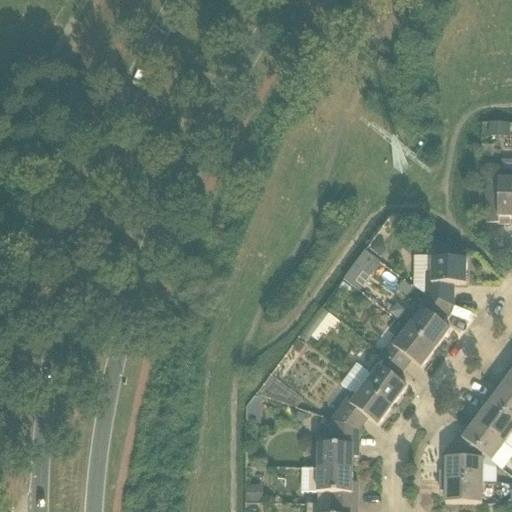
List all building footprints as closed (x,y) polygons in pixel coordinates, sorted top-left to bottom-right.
[(490,125),(489,138),(510,138),(510,125),(490,125)] [(482,159),(494,160),(494,148),(483,147),(482,159)] [(487,190),(486,226),(510,226),(510,220),(511,220),(511,182),(499,182),(499,191),(487,190)] [(344,282),(359,293),(381,264),(366,252),(344,282)] [(467,287),(467,263),(432,262),(432,276),(426,275),(426,298),(454,308),(455,287),(467,287)] [(398,291),(407,298),(413,290),(403,283),(398,291)] [(346,296),(351,289),(343,284),(339,291),(346,296)] [(436,352),(451,332),(441,325),(454,308),(426,298),(426,299),(411,318),(416,322),(409,331),(436,352)] [(342,324),(322,310),(322,309),(300,339),(308,345),(313,338),(319,343),(325,336),(328,338),(333,331),(335,332),(342,324)] [(412,364),(422,371),(436,352),(409,331),(401,342),(396,339),(382,356),(405,373),(412,364)] [(393,409),(408,390),(398,382),(405,373),(382,356),(369,374),(358,366),(350,377),(393,409)] [(511,369),(505,377),(509,381),(503,390),(511,396),(511,369)] [(342,386),(353,395),(332,424),(360,433),(369,421),(378,429),(393,409),(350,377),(342,386)] [(485,403),(511,423),(511,396),(503,390),(496,399),(491,395),(485,403)] [(483,415),(477,424),(505,445),(511,435),(511,423),(485,403),(479,411),(483,415)] [(318,471),(353,472),(353,459),(360,459),(360,433),(332,424),(331,448),(319,448),(318,471)] [(505,445),(477,424),(470,433),(465,430),(458,439),(485,459),(491,464),(505,445)] [(458,439),(443,458),(447,461),(447,473),(441,473),(441,483),(483,484),(483,462),(485,459),(458,439)] [(302,495),(318,495),(318,496),(329,496),(329,508),(358,508),(359,485),(353,485),(353,472),(318,471),(303,471),(302,495)] [(446,506),(483,507),(483,484),(441,483),(441,494),(446,494),(446,506)] [(263,488),(247,488),(246,504),(263,505),(263,488)]
